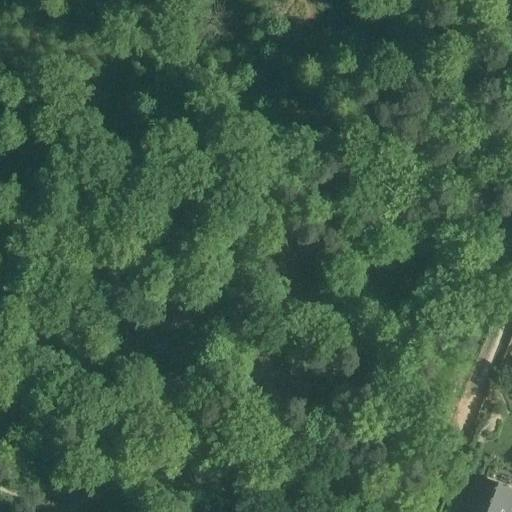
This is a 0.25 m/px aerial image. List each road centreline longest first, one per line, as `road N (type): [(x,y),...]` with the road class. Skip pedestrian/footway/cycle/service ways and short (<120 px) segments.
road 1 (track): [(279,0),(285,22),(106,460)]
road 2 (track): [(0,415),(244,511)]
road 3 (track): [(439,511),(511,325)]
